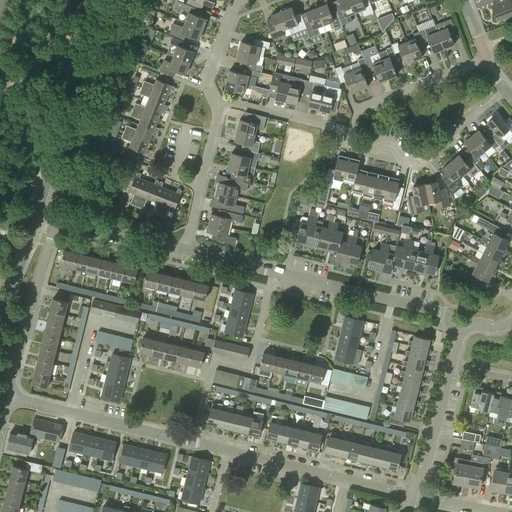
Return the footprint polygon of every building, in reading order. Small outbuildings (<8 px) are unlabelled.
[(350,14),(355,12),(350,0),(338,0),(343,11),(337,14),(341,25),(342,25),(352,21),(350,14)] [(370,3),(369,1),(364,3),(362,0),(350,0),(355,12),(361,10),(363,16),(373,12),(370,3)] [(497,20),(511,14),(511,2),(511,0),(504,0),(505,1),(492,6),(497,20)] [(185,22),(203,30),(207,19),(194,14),(197,8),(177,1),(175,7),(189,12),(185,22)] [(323,25),(326,31),(336,27),(337,30),(343,28),(342,25),(341,25),(337,14),(332,16),(327,4),(317,8),(323,24),(323,25)] [(296,19),(292,7),(282,11),(288,28),(290,34),(306,28),(306,26),(305,26),(302,17),(296,19)] [(319,34),(326,31),(323,25),(323,24),(317,8),(306,12),(311,24),(306,26),(306,28),(310,37),(319,34)] [(271,15),(272,17),(266,20),(274,41),(285,37),(282,30),(288,28),(282,11),(271,15)] [(392,13),(384,16),(388,25),(394,18),(392,13)] [(437,31),(444,48),(454,44),(450,32),(455,30),(451,19),(440,23),(443,29),(437,31)] [(199,40),(203,30),(185,22),(183,27),(173,23),(169,34),(184,40),(186,35),(199,40)] [(437,31),(435,25),(425,29),(419,31),(422,39),(423,43),(429,40),(434,52),(444,48),(437,31)] [(416,41),(422,39),(419,31),(413,33),(415,38),(407,41),(414,60),(422,57),(416,41)] [(349,43),(356,40),(354,33),(346,35),(349,43)] [(173,56),(190,63),(194,51),(182,47),(185,41),(173,37),(169,48),(176,50),(173,56)] [(239,51),(258,56),(258,55),(263,56),(265,47),(268,48),(270,42),(258,40),(257,45),(241,42),(239,51)] [(397,42),(391,44),(392,46),(393,50),(399,48),(405,63),(414,60),(407,41),(398,45),(397,42)] [(396,58),(393,50),(392,46),(386,49),(386,50),(378,53),(388,78),(397,75),(391,60),(396,58)] [(239,51),(237,59),(253,63),(252,69),(259,71),(260,65),(256,64),(258,56),(239,51)] [(379,82),(388,78),(378,53),(370,56),(369,55),(364,57),(368,68),(373,66),(379,82)] [(330,55),(324,57),(326,63),(332,61),(330,55)] [(186,74),(190,63),(173,56),(171,62),(164,59),(159,70),(171,75),(173,69),(186,74)] [(358,62),(350,65),(352,71),(360,89),(368,86),(362,71),(368,68),(364,57),(357,60),(358,62)] [(360,89),(352,71),(344,74),(341,66),(335,68),(339,80),(345,77),(351,93),(360,89)] [(257,77),(259,77),(261,71),(259,71),(252,69),(249,69),(248,75),(229,70),(227,79),(255,86),(257,77)] [(274,72),(269,93),(276,94),(275,99),(286,101),(290,84),(284,82),(285,75),(274,72)] [(309,81),(325,83),(326,78),(311,75),(309,81)] [(305,92),(308,81),(297,78),(295,85),(290,84),(286,101),(296,104),(299,91),(305,92)] [(142,87),(167,96),(170,90),(173,91),(175,87),(156,79),(154,84),(144,80),(142,87)] [(269,90),(255,86),(227,79),(225,88),(245,93),(246,87),(257,90),(256,92),(264,94),(263,97),(267,98),(269,90)] [(319,109),(325,85),(308,81),(305,92),(311,94),(308,107),(319,109)] [(325,85),(319,109),(330,112),(333,99),(338,100),(341,88),(325,85)] [(164,104),(167,96),(142,87),(139,93),(149,97),(147,102),(166,109),(167,106),(164,104)] [(165,113),(166,109),(147,102),(146,107),(135,103),(133,109),(158,119),(161,112),(165,113)] [(155,127),(158,119),(133,109),(130,116),(140,120),(138,124),(157,132),(159,128),(155,127)] [(237,130),(255,134),(257,128),(263,130),(267,117),(255,114),(252,123),(240,119),(237,130)] [(494,138),(499,145),(504,141),(500,136),(509,128),(497,114),(488,122),(496,132),(491,136),(494,138)] [(156,135),(157,132),(138,124),(137,129),(126,125),(124,131),(149,141),(152,134),(156,135)] [(258,153),(260,142),(254,140),(255,134),(237,130),(235,141),(247,144),(245,150),(248,150),(258,153)] [(470,134),(484,151),(491,145),(495,149),(499,145),(494,138),(489,142),(478,130),(473,134),(470,134)] [(146,149),(149,141),(124,131),(121,138),(131,142),(130,147),(148,154),(150,150),(146,149)] [(477,156),(484,151),(470,134),(466,137),(466,140),(464,141),(476,155),(471,159),(472,161),(474,164),(480,159),(477,156)] [(108,146),(114,148),(117,140),(111,138),(108,146)] [(260,153),(258,153),(248,150),(247,156),(232,153),(230,161),(249,166),(251,158),(259,160),(260,153)] [(343,156),(338,155),(334,170),(329,168),(326,181),(332,182),(332,181),(343,183),(343,181),(343,180),(344,178),(348,160),(343,159),(343,156)] [(474,164),(472,161),(467,165),(459,155),(451,161),(462,175),(463,175),(467,171),(471,177),(479,170),(478,169),(474,164)] [(343,180),(343,181),(353,183),(354,183),(357,169),(358,169),(360,160),(354,159),(354,161),(348,160),(344,178),(343,180)] [(478,169),(484,164),(480,159),(474,164),(478,169)] [(233,172),(231,178),(253,183),(255,176),(253,176),(255,168),(249,166),(230,161),(227,170),(233,172)] [(445,172),(440,176),(453,193),(462,186),(463,187),(468,182),(463,175),(462,175),(451,161),(442,168),(445,172)] [(509,171),(501,167),(498,173),(505,177),(509,171)] [(362,170),(358,169),(357,169),(354,183),(353,183),(351,192),(357,193),(358,191),(363,192),(367,174),(362,173),(362,170)] [(137,206),(147,181),(139,178),(141,175),(137,173),(130,191),(134,193),(130,204),(137,206)] [(372,197),(378,174),(373,173),(373,175),(367,174),(363,192),(369,193),(368,196),(372,197)] [(384,197),(388,179),(381,177),(382,175),(378,174),(372,197),(382,200),(383,200),(384,197)] [(500,189),(504,182),(493,176),(489,183),(500,189)] [(392,180),(388,179),(384,197),(383,200),(394,202),(392,208),(398,210),(404,188),(398,186),(399,179),(393,177),(392,180)] [(217,191),(236,196),(238,188),(247,190),(248,183),(226,178),(225,184),(219,182),(217,191)] [(152,200),(159,182),(155,180),(154,184),(147,181),(137,206),(143,209),(147,198),(152,200)] [(436,208),(449,206),(445,187),(438,189),(436,181),(424,184),(428,202),(435,201),(436,208)] [(158,215),(167,189),(161,187),(163,183),(159,182),(152,200),(157,202),(152,212),(158,215)] [(407,195),(408,201),(411,214),(424,211),(422,203),(428,202),(424,184),(412,186),(414,194),(407,195)] [(493,195),(497,188),(489,184),(488,193),(493,195)] [(167,189),(158,215),(166,218),(170,207),(174,209),(182,191),(178,189),(176,193),(167,189)] [(235,204),(236,196),(217,191),(215,200),(220,202),(219,207),(243,213),(245,206),(235,204)] [(511,196),(510,195),(504,191),(502,195),(511,200),(511,208),(511,209),(511,196)] [(319,194),(317,200),(326,203),(328,196),(319,194)] [(121,213),(124,207),(118,205),(115,210),(121,213)] [(354,216),(355,208),(349,207),(347,215),(354,216)] [(209,223),(229,228),(231,220),(241,222),(242,215),(219,209),(217,215),(211,214),(209,223)] [(375,213),(369,212),(368,215),(367,219),(373,221),(375,213)] [(306,245),(313,217),(308,215),(308,217),(303,216),(301,217),(300,219),(295,218),(292,232),(297,233),(295,240),(302,242),(302,244),(306,245)] [(317,245),(321,227),(323,222),(316,220),(317,218),(313,217),(306,245),(310,246),(310,244),(317,245)] [(489,230),(492,224),(479,217),(476,223),(489,230)] [(327,250),(334,222),(329,221),(327,228),(321,227),(317,245),(323,247),(323,249),(327,250)] [(340,240),(343,232),(336,230),(338,223),(334,222),(327,250),(331,251),(331,249),(338,251),(340,240)] [(227,235),(229,228),(209,223),(207,232),(213,233),(211,239),(235,245),(237,238),(227,235)] [(386,234),(387,227),(374,224),(373,231),(386,234)] [(403,224),(401,232),(410,234),(410,233),(412,226),(403,224)] [(459,240),(464,230),(455,225),(452,236),(459,240)] [(420,229),(412,226),(410,233),(418,235),(420,229)] [(387,227),(386,234),(399,237),(400,230),(387,227)] [(353,236),(346,264),(349,265),(350,263),(357,264),(361,246),(355,244),(359,230),(354,228),(354,231),(352,236),(353,236)] [(481,239),(506,252),(507,250),(506,246),(509,240),(493,232),(490,239),(483,235),(481,239)] [(353,236),(352,236),(348,235),(347,242),(340,240),(338,251),(335,259),(342,261),(342,263),(346,264),(353,236)] [(402,269),(409,240),(404,239),(403,246),(396,245),(394,254),(392,264),(399,265),(398,268),(402,269)] [(455,249),(458,242),(452,239),(448,246),(455,249)] [(505,254),(506,252),(481,239),(479,243),(486,246),(482,253),(498,261),(502,254),(505,254)] [(413,269),(418,250),(411,249),(413,241),(409,240),(402,269),(406,270),(406,267),(413,269)] [(379,272),(386,244),(381,243),(380,250),(373,248),(369,267),(375,269),(375,271),(379,272)] [(394,254),(388,252),(390,245),(386,244),(379,272),(383,273),(383,271),(390,272),(392,264),(394,254)] [(423,274),(430,245),(425,244),(424,252),(418,250),(413,269),(420,270),(419,273),(423,274)] [(430,245),(423,274),(427,275),(427,272),(434,274),(439,255),(432,254),(434,246),(430,245)] [(74,268),(77,253),(65,250),(61,265),(74,268)] [(86,271),(89,256),(77,253),(74,268),(86,271)] [(495,266),(498,261),(482,253),(480,259),(472,255),(470,259),(496,273),(497,270),(495,266)] [(98,274),(101,259),(89,256),(86,271),(98,274)] [(110,276),(113,262),(101,259),(98,274),(110,276)] [(495,274),(496,273),(470,259),(469,263),(476,266),(472,273),(488,281),(491,275),(495,274)] [(122,279),(125,265),(113,262),(110,276),(122,279)] [(125,265),(122,279),(134,282),(138,268),(125,265)] [(461,277),(463,270),(451,267),(450,274),(461,277)] [(156,288),(160,273),(147,270),(144,285),(156,288)] [(168,291),(172,276),(160,273),(156,288),(168,291)] [(181,294),(184,279),(172,276),(168,291),(181,294)] [(193,297),(196,282),(184,279),(181,294),(193,297)] [(196,282),(193,297),(205,300),(209,285),(196,282)] [(234,304),(250,308),(253,294),(235,289),(233,297),(235,298),(234,304)] [(50,310),(65,314),(68,302),(53,298),(50,310)] [(96,313),(99,301),(93,299),(90,311),(96,313)] [(102,314),(105,302),(99,301),(96,313),(102,314)] [(108,316),(111,303),(105,302),(102,314),(108,316)] [(114,317),(117,305),(111,303),(108,316),(114,317)] [(250,308),(234,304),(232,304),(230,311),(232,311),(230,318),(246,322),(250,308)] [(120,319),(123,306),(117,305),(114,317),(120,319)] [(126,320),(129,308),(123,306),(120,319),(126,320)] [(131,321),(134,309),(129,308),(126,320),(131,321)] [(134,309),(131,321),(138,323),(141,311),(134,309)] [(62,326),(65,314),(50,310),(47,322),(62,326)] [(188,314),(187,319),(199,322),(201,313),(194,311),(193,315),(188,314)] [(342,331),(360,335),(363,321),(345,316),(342,331)] [(230,318),(228,317),(227,325),(228,325),(227,332),(243,336),(246,322),(230,318)] [(184,327),(185,322),(173,319),(172,324),(171,330),(177,331),(178,325),(184,327)] [(59,338),(62,326),(47,322),(44,335),(59,338)] [(101,344),(104,332),(98,330),(95,342),(101,344)] [(356,349),(360,335),(342,331),(338,344),(356,349)] [(107,345),(110,333),(104,332),(101,344),(107,345)] [(113,347),(116,335),(110,333),(107,345),(113,347)] [(56,351),(59,338),(44,335),(41,347),(56,351)] [(118,348),(121,336),(116,335),(113,347),(118,348)] [(411,346),(427,349),(429,344),(432,345),(433,340),(414,335),(413,341),(409,340),(407,345),(411,346)] [(124,350),(127,338),(121,336),(118,348),(119,348),(124,350)] [(152,355),(156,340),(143,337),(140,352),(152,355)] [(127,338),(124,350),(126,350),(130,351),(133,339),(127,338)] [(218,353),(221,341),(215,339),(212,352),(218,353)] [(164,358),(168,343),(156,340),(152,355),(164,358)] [(224,354),(227,342),(221,341),(218,353),(224,354)] [(229,356),(232,343),(227,342),(224,354),(229,356)] [(176,361),(180,346),(168,343),(164,358),(176,361)] [(235,357),(238,345),(232,343),(229,356),(235,357)] [(361,350),(356,349),(338,344),(335,359),(358,365),(361,350)] [(241,358),(243,346),(238,345),(235,357),(241,358)] [(188,364),(192,349),(180,346),(176,361),(188,364)] [(243,346),(241,358),(247,360),(250,347),(243,346)] [(431,350),(427,349),(411,346),(410,351),(406,350),(405,355),(409,356),(425,359),(426,354),(429,355),(431,350)] [(53,363),(56,351),(41,347),(38,359),(53,363)] [(192,349),(188,364),(201,367),(204,352),(192,349)] [(272,370),(276,356),(263,353),(260,367),(272,370)] [(111,368),(127,372),(130,358),(112,354),(110,361),(112,362),(111,368)] [(284,373),(288,359),(276,356),(272,370),(284,373)] [(428,360),(425,359),(409,356),(408,361),(404,360),(402,365),(406,366),(422,369),(424,364),(427,365),(428,360)] [(50,375),(53,363),(38,359),(35,371),(50,375)] [(296,376),(300,361),(288,359),(284,373),(296,376)] [(308,379),(312,364),(300,361),(296,376),(308,379)] [(312,364),(308,379),(321,382),(324,367),(312,364)] [(426,370),(422,369),(406,366),(405,371),(401,370),(400,375),(404,376),(420,379),(421,374),(424,375),(426,370)] [(107,382),(123,386),(127,372),(111,368),(109,368),(107,375),(109,376),(107,382)] [(219,382),(222,371),(215,369),(213,381),(219,382)] [(336,381),(338,370),(332,369),(329,380),(336,381)] [(341,383),(344,372),(338,370),(336,381),(341,383)] [(47,387),(50,375),(35,371),(32,383),(47,387)] [(224,384),(227,372),(222,371),(219,382),(224,384)] [(230,385),(233,373),(227,372),(224,384),(230,385)] [(347,384),(350,373),(344,372),(341,383),(347,384)] [(236,387),(238,375),(233,373),(230,385),(236,387)] [(353,386),(356,374),(350,373),(347,384),(353,386)] [(359,387),(361,376),(356,374),(353,386),(359,387)] [(241,388),(244,376),(238,375),(236,387),(241,388)] [(247,389),(248,385),(250,378),(244,376),(241,388),(247,389)] [(361,376),(359,387),(365,389),(368,377),(361,376)] [(423,380),(420,379),(404,376),(403,381),(399,380),(397,385),(401,386),(418,390),(419,384),(422,385),(423,380)] [(123,386),(107,382),(105,382),(104,389),(105,390),(104,397),(120,401),(123,386)] [(421,390),(418,390),(401,386),(400,391),(396,391),(395,395),(399,396),(415,400),(416,395),(419,395),(421,390)] [(493,394),(482,391),(483,388),(476,386),(471,405),(480,408),(479,410),(489,412),(490,410),(489,410),(493,394)] [(511,399),(511,398),(500,395),(501,392),(494,391),(493,394),(489,410),(490,410),(498,413),(498,414),(508,417),(508,415),(511,399)] [(303,403),(323,408),(325,400),(304,395),(304,398),(303,403)] [(325,400),(323,408),(329,410),(332,397),(326,396),(325,400)] [(418,401),(415,400),(399,396),(398,402),(394,401),(392,405),(396,406),(413,410),(414,405),(417,406),(418,401)] [(332,397),(329,410),(334,411),(337,399),(332,397)] [(339,412),(343,400),(337,399),(334,411),(339,412)] [(345,414),(348,401),(343,400),(339,412),(345,414)] [(350,415),(353,403),(348,401),(345,414),(350,415)] [(218,429),(218,426),(222,410),(217,409),(218,404),(212,403),(208,423),(213,424),(212,428),(218,429)] [(356,416),(359,404),(353,403),(350,415),(356,416)] [(361,418),(364,405),(359,404),(356,416),(361,418)] [(232,412),(233,408),(233,407),(228,405),(228,407),(223,406),(222,410),(218,426),(223,427),(222,430),(228,431),(228,428),(232,412)] [(364,405),(361,418),(367,419),(370,407),(364,405)] [(416,411),(413,410),(396,406),(395,412),(391,411),(388,422),(403,426),(405,419),(410,421),(411,415),(414,416),(416,411)] [(239,431),(242,415),(237,413),(238,409),(233,408),(232,412),(228,428),(233,429),(233,433),(238,434),(239,431)] [(249,433),(252,417),(248,416),(249,412),(243,411),(242,415),(239,431),(243,432),(243,435),(248,436),(249,433)] [(252,417),(249,433),(254,434),(253,438),(258,439),(263,420),(257,418),(258,414),(253,413),(252,417)] [(277,440),(281,424),(276,423),(277,419),(271,417),(267,437),(272,439),(271,442),(277,443),(277,440)] [(61,425),(34,418),(31,435),(12,430),(7,449),(29,454),(33,436),(44,438),(43,444),(50,446),(53,432),(64,435),(66,423),(62,422),(61,425)] [(287,442),(291,426),(286,425),(287,421),(282,420),(281,424),(277,440),(282,441),(281,444),(287,446),(287,442)] [(298,445),(301,429),(296,428),(297,424),(292,423),(291,426),(287,442),(292,444),(292,447),(297,448),(298,445)] [(308,447),(312,432),(306,430),(307,426),(302,425),(301,429),(298,445),(303,446),(302,449),(307,451),(308,447)] [(313,427),(312,432),(308,447),(313,449),(312,452),(317,453),(322,434),(317,433),(317,429),(313,427)] [(479,442),(480,434),(463,431),(462,438),(479,442)] [(84,451),(88,435),(74,432),(69,450),(77,451),(77,450),(84,451)] [(336,454),(339,438),(334,437),(335,433),(330,432),(325,452),(331,453),(330,456),(335,458),(336,454)] [(98,455),(102,439),(88,435),(84,451),(83,453),(91,455),(91,453),(98,455)] [(346,457),(350,441),(345,440),(346,436),(340,435),(339,438),(336,454),(341,456),(340,459),(345,460),(346,457)] [(356,459),(359,443),(355,442),(356,438),(351,437),(350,441),(346,457),(351,458),(350,461),(356,463),(356,459)] [(98,455),(97,456),(105,458),(105,457),(112,458),(111,460),(112,460),(116,442),(102,439),(98,455)] [(367,462),(370,446),(365,445),(366,441),(360,439),(359,443),(356,459),(361,461),(361,464),(366,465),(367,462)] [(472,450),(474,441),(462,439),(460,447),(472,450)] [(377,464),(381,448),(375,447),(376,443),(371,442),(370,446),(367,462),(372,463),(371,466),(376,468),(377,464)] [(134,465),(138,448),(124,444),(120,462),(127,464),(128,462),(134,464),(134,465)] [(391,448),(392,447),(382,444),(381,448),(377,464),(382,466),(381,469),(386,470),(387,467),(391,451),(391,448)] [(491,457),(493,445),(485,444),(483,456),(491,457)] [(493,445),(491,457),(499,459),(501,447),(493,445)] [(502,446),(500,454),(509,456),(511,448),(502,446)] [(391,451),(387,467),(392,468),(391,471),(396,472),(401,453),(396,452),(397,448),(392,447),(391,448),(391,451)] [(148,469),(153,451),(138,448),(134,465),(141,467),(142,465),(148,467),(148,469)] [(153,451),(148,469),(155,471),(156,469),(162,470),(162,472),(167,454),(153,451)] [(190,471),(206,475),(210,461),(192,456),(190,464),(192,464),(190,471)] [(470,460),(457,457),(453,482),(461,484),(462,482),(466,483),(466,482),(470,460)] [(10,478),(25,481),(28,470),(41,473),(43,465),(24,460),(22,468),(13,465),(10,478)] [(479,485),(484,462),(470,460),(466,482),(466,483),(479,485)] [(504,492),(508,472),(501,471),(501,468),(495,467),(491,489),(491,490),(492,487),(504,490),(504,492)] [(59,481),(62,470),(56,469),(53,480),(59,481)] [(65,482),(67,472),(62,470),(59,481),(65,482)] [(206,475),(190,471),(189,470),(187,478),(188,478),(187,485),(203,489),(206,475)] [(70,484),(73,473),(67,472),(65,482),(70,484)] [(76,485),(79,474),(73,473),(70,484),(76,485)] [(82,487),(84,476),(79,474),(76,485),(82,487)] [(87,488),(90,477),(84,476),(82,487),(87,488)] [(93,489),(96,479),(90,477),(87,488),(93,489)] [(22,494),(25,481),(10,478),(7,490),(22,494)] [(99,491),(101,480),(96,479),(93,489),(99,491)] [(300,498),(316,501),(319,487),(301,483),(301,484),(303,484),(301,491),(300,490),(298,498),(300,498)] [(187,485),(185,484),(183,492),(185,492),(183,499),(182,498),(182,499),(199,503),(203,489),(187,485)] [(19,506),(22,494),(7,490),(4,502),(19,506)] [(296,511),(313,511),(316,501),(300,498),(298,505),(296,504),(295,511),(296,511)] [(62,511),(65,501),(59,499),(57,511),(62,511)] [(68,511),(71,502),(65,501),(62,511),(68,511)] [(17,511),(19,506),(4,502),(1,511),(17,511)] [(74,511),(77,503),(71,502),(68,511),(74,511)] [(81,511),(83,505),(77,503),(74,511),(81,511)] [(388,511),(389,508),(370,503),(369,509),(365,508),(363,511),(388,511)]
